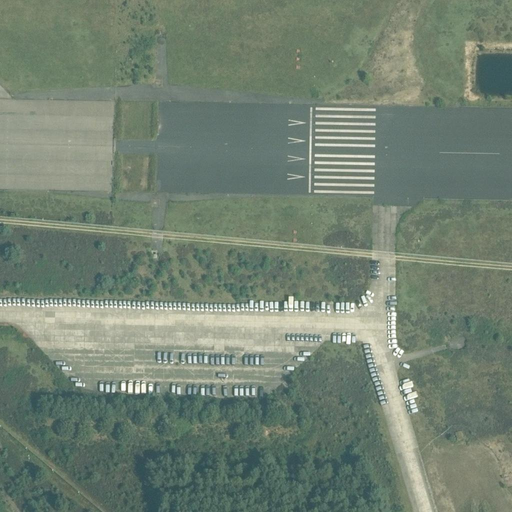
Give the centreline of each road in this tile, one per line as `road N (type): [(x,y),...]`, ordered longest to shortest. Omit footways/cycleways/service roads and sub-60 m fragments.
road 1 (track): [(0,222),(382,256)]
road 2 (track): [(382,256),(511,269)]
